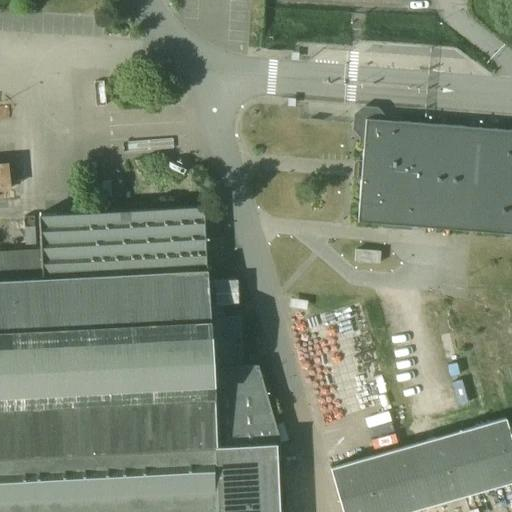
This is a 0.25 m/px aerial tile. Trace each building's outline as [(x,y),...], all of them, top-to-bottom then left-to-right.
[(357,221),(511,232),(511,130),(475,128),(468,127),(424,124),(379,121),(379,118),(374,111),(363,110),(357,115),(356,126),(362,132),(364,133),(357,221)] [(218,511),(213,369),(241,367),(239,317),(224,318),(223,303),(236,303),(236,280),(206,280),(204,248),(219,248),(219,239),(204,239),(202,206),(38,215),(39,250),(0,252),(0,511),(218,511)] [(380,251),(355,249),(354,262),(379,264),(380,251)] [(511,338),(499,291),(452,305),(482,409),(505,403),(495,367),(511,362),(511,338)] [(273,426),(256,366),(213,369),(218,511),(278,511),(275,443),(287,440),(282,423),(273,426)] [(465,430),(411,445),(330,468),(342,511),(398,511),(511,479),(511,448),(503,419),(465,430)]
